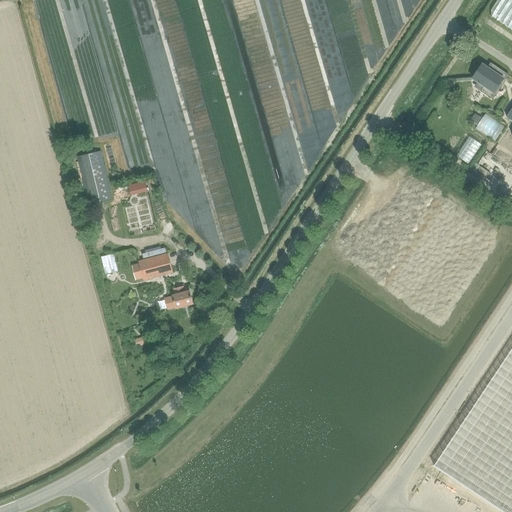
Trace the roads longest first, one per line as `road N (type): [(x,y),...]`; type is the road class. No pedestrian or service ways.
road 1 (unclassified): [(84,473),(163,414),(214,358),(456,0)]
road 2 (unclassified): [(373,511),(511,317)]
